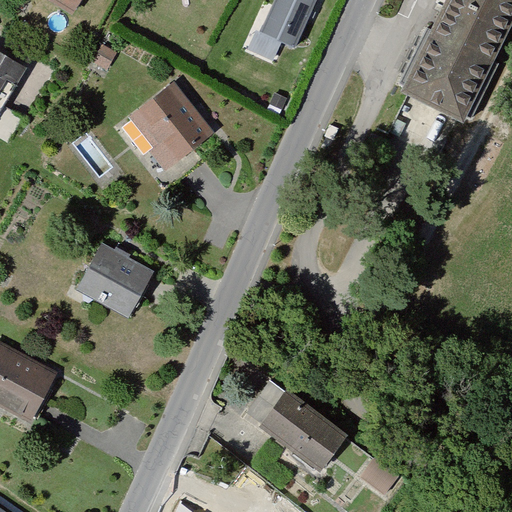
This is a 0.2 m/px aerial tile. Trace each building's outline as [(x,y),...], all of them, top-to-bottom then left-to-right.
[(36,0),(70,19),(80,0),(36,0)] [(316,0),(275,0),(261,32),(257,30),(248,51),(273,62),(282,43),(294,49),(316,0)] [(511,0),(447,0),(403,90),(460,118),(511,12),(511,0)] [(0,109),(22,72),(0,58),(0,109)] [(171,90),(125,125),(165,177),(211,142),(171,90)] [(102,248),(75,296),(129,325),(155,277),(102,248)] [(56,379),(0,347),(0,411),(28,428),(56,379)] [(344,449),(283,402),(256,439),(285,461),(294,462),(320,481),(344,449)]
